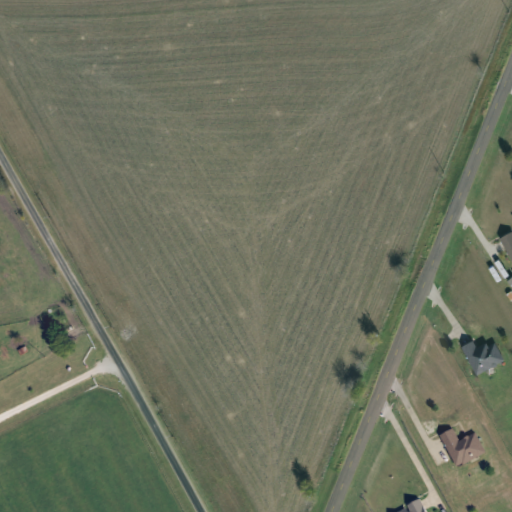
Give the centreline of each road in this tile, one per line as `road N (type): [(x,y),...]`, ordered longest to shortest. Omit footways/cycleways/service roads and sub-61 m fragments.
road 1 (tertiary): [(511,52),(325,511)]
road 2 (residential): [(0,160),(199,511)]
road 3 (residential): [(113,357),(0,415)]
